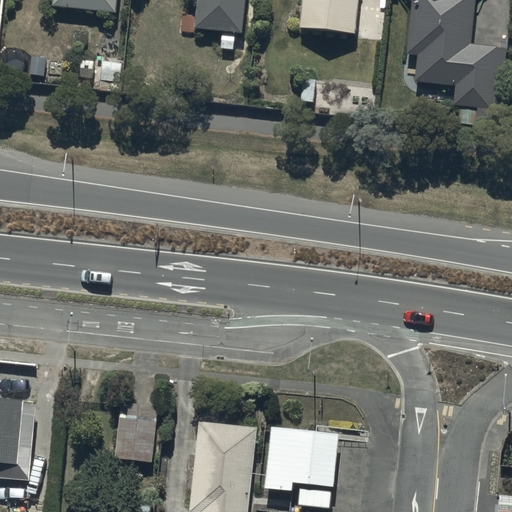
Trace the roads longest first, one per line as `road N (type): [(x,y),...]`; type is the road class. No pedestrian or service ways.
road 1 (trunk): [(0,185),(511,260)]
road 2 (residential): [(307,291),(236,338),(0,313)]
road 3 (trunk): [(307,291),(0,258)]
road 4 (residential): [(433,480),(415,375),(377,301)]
road 5 (trunk): [(511,324),(377,301)]
road 6 (residential): [(511,381),(488,400),(433,480)]
